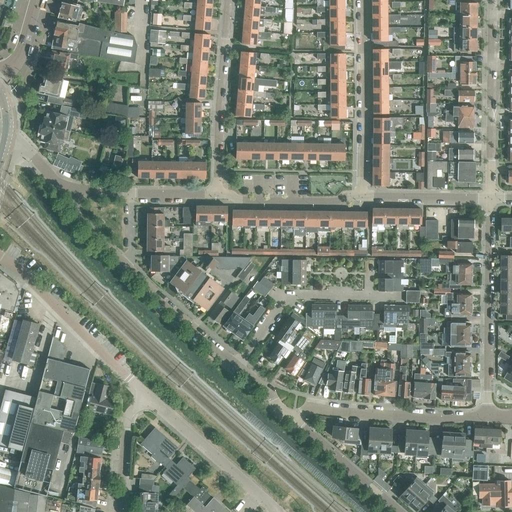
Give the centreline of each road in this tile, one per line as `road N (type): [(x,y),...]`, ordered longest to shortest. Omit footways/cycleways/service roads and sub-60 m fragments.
road 1 (residential): [(486,419),(490,198)]
road 2 (residential): [(148,395),(0,255)]
road 3 (residential): [(362,199),(363,0)]
road 4 (residential): [(228,0),(215,198)]
road 5 (residential): [(490,198),(490,0)]
road 6 (residential): [(290,418),(313,409),(486,419)]
road 7 (residential): [(235,365),(286,297),(398,297)]
road 8 (residential): [(277,511),(148,395)]
road 9 (residential): [(362,199),(215,198)]
road 10 (residential): [(130,272),(235,365)]
road 11 (residential): [(290,418),(395,511)]
road 12 (residential): [(490,198),(362,199)]
road 13 (residential): [(123,511),(126,425),(148,395)]
